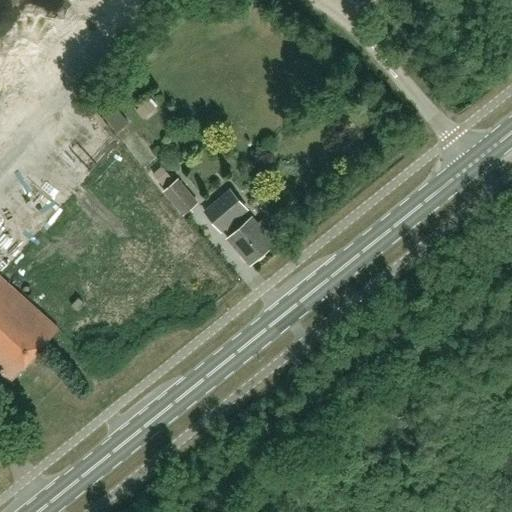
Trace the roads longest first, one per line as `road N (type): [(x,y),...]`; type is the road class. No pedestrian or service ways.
road 1 (primary): [(41,511),(470,165)]
road 2 (unclassified): [(470,165),(384,56),(300,0)]
